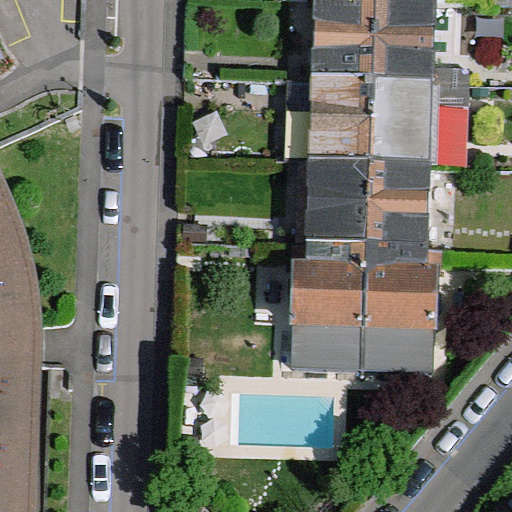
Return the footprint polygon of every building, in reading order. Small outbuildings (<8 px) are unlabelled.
[(511,0),(477,0),(478,8),(511,8),(511,0)] [(375,87),(376,5),(322,3),(319,85),(375,87)] [(433,6),(376,5),(375,87),(430,88),(431,70),(433,6)] [(431,70),(430,88),(471,90),(472,72),(431,70)] [(372,169),(375,87),(319,85),(318,117),(317,167),(372,169)] [(430,88),(375,87),(372,169),(428,171),(430,88)] [(317,167),(318,117),(288,116),(287,166),(317,167)] [(372,169),(317,167),(315,251),(369,252),(372,169)] [(428,171),(372,169),(369,252),(425,253),(428,171)] [(0,511),(30,511),(37,350),(31,291),(14,234),(0,200),(0,511)] [(366,332),(369,252),(315,251),(313,277),(298,276),(296,330),(366,332)] [(425,253),(369,252),(366,332),(436,334),(438,270),(443,270),(445,254),(425,253)] [(282,360),(284,331),(245,330),(243,360),(282,360)]
